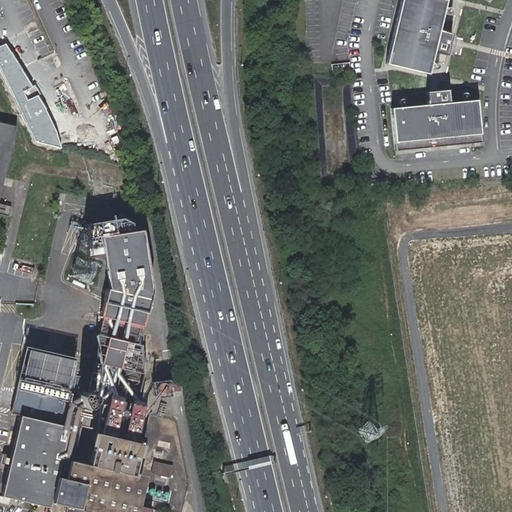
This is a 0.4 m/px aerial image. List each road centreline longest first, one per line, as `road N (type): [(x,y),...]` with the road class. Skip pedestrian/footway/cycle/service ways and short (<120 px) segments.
road 1 (trunk): [(109,0),(222,312)]
road 2 (trunk): [(151,0),(222,312)]
road 3 (trunk): [(304,511),(230,201)]
road 4 (trunk): [(230,201),(185,0)]
road 5 (trunk): [(222,312),(269,511)]
road 6 (trunk): [(230,201),(228,0)]
